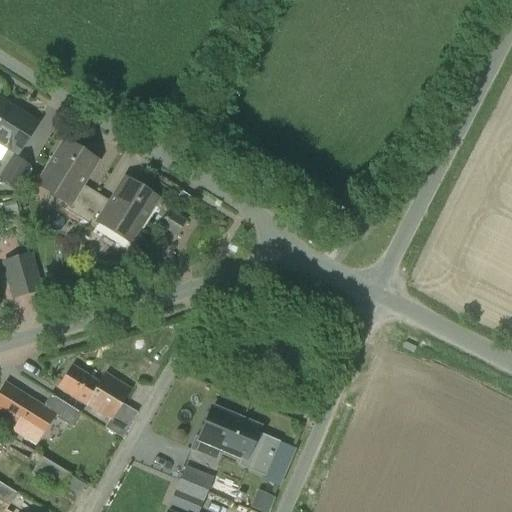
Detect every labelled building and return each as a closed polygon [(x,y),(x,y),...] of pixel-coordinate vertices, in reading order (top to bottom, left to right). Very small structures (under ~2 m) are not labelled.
[(35,124),(0,102),(0,144),(16,155),(35,124)] [(80,152),(64,142),(36,186),(38,187),(41,182),(70,201),(68,205),(69,206),(82,186),(97,162),(95,161),(94,163),(79,154),(80,152)] [(0,178),(0,180),(14,190),(28,168),(13,158),(0,178)] [(126,180),(125,179),(110,203),(97,223),(98,224),(101,220),(131,238),(128,242),(130,243),(157,199),(141,189),(139,191),(124,182),(126,180)] [(65,211),(80,220),(96,194),(82,186),(69,206),(68,205),(65,211)] [(98,224),(97,223),(110,203),(96,194),(80,220),(95,229),(98,224)] [(184,222),(168,212),(159,226),(176,236),(184,222)] [(30,257),(3,264),(13,298),(39,291),(30,257)] [(99,385),(71,367),(58,389),(110,421),(111,421),(121,405),(130,391),(105,375),(99,385)] [(54,417),(5,387),(0,395),(0,411),(22,425),(41,437),(45,431),(54,417)] [(44,406),(66,420),(73,409),(50,395),(44,406)] [(121,405),(111,421),(110,421),(105,429),(122,440),(137,413),(121,405)] [(224,415),(211,409),(198,440),(245,459),(246,460),(254,440),(257,434),(259,430),(242,422),(224,414),(224,415)] [(45,431),(41,437),(22,425),(18,433),(56,457),(65,444),(45,431)] [(254,440),(275,449),(277,442),(257,434),(254,440)] [(254,440),(246,460),(245,459),(241,466),(263,476),(275,449),(254,440)] [(31,475),(60,492),(70,476),(41,458),(31,475)] [(188,472),(184,482),(206,492),(212,480),(207,478),(206,479),(188,472)] [(179,492),(202,502),(206,492),(184,482),(179,492)] [(0,502),(9,507),(16,494),(0,484),(0,502)] [(176,491),(170,504),(188,511),(197,511),(202,502),(179,492),(176,491)] [(255,510),(259,511),(268,511),(274,499),(262,494),(255,510)]
